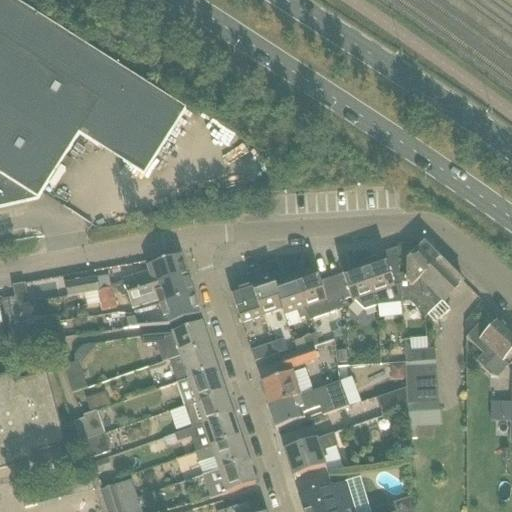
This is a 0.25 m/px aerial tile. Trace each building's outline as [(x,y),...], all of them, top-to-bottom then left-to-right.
[(0,0),(0,209),(38,201),(39,201),(80,136),(145,177),(187,111),(11,0),(0,0)] [(440,261),(424,245),(407,262),(407,276),(405,276),(406,303),(410,303),(418,294),(412,287),(440,261)] [(398,276),(398,250),(382,255),(383,257),(370,261),(367,253),(361,254),(378,308),(403,306),(404,303),(406,303),(405,276),(398,276)] [(342,271),(343,276),(334,279),(341,303),(351,300),(352,303),(355,302),(365,312),(378,308),(361,254),(353,257),(356,266),(342,271)] [(181,257),(149,268),(148,268),(149,273),(124,282),(124,283),(128,296),(128,297),(188,277),(181,257)] [(464,284),(440,261),(412,287),(418,294),(410,303),(425,319),(428,317),(435,325),(450,310),(444,304),(464,284)] [(321,284),(316,270),(302,275),(299,266),(294,268),(311,318),(310,318),(311,322),(344,311),(341,303),(334,279),(321,284)] [(285,271),(288,280),(276,284),(283,311),(282,311),(284,317),(299,312),(301,321),(310,318),(311,318),(294,268),(285,271)] [(276,284),(273,274),(255,280),(254,275),(248,277),(262,318),(282,311),(283,311),(276,284)] [(194,296),(188,277),(128,297),(133,311),(159,302),(160,306),(194,296)] [(248,277),(242,279),(245,288),(231,293),(242,325),(262,318),(248,277)] [(68,299),(99,294),(100,293),(100,292),(97,280),(66,285),(68,299)] [(115,290),(120,296),(123,298),(128,296),(124,283),(111,287),(112,290),(112,291),(115,290)] [(116,311),(114,297),(112,291),(112,290),(100,292),(100,293),(99,294),(101,303),(102,313),(116,311)] [(130,331),(165,328),(201,317),(194,296),(160,306),(162,311),(127,321),(130,331)] [(15,299),(2,301),(7,329),(19,327),(15,299)] [(467,340),(484,356),(477,364),(485,370),(492,377),(498,379),(509,367),(504,364),(511,355),(511,333),(500,322),(489,333),(480,325),(473,334),(467,340)] [(210,350),(202,325),(172,335),(158,337),(144,338),(144,348),(158,347),(164,364),(170,362),(170,363),(210,350)] [(35,327),(20,329),(7,331),(10,349),(38,344),(35,327)] [(315,337),(303,341),(307,351),(314,349),(314,351),(319,350),(318,348),(319,347),(315,337)] [(284,341),(272,345),(276,356),(288,352),(284,341)] [(436,351),(428,351),(411,352),(411,341),(404,342),(406,364),(405,364),(406,374),(438,373),(438,363),(436,363),(436,351)] [(272,345),(251,352),(255,364),(276,356),(272,345)] [(307,351),(299,354),(280,361),(284,373),(318,362),(314,351),(314,349),(307,351)] [(178,385),(218,372),(210,350),(170,363),(178,385)] [(348,364),(347,352),(338,353),(339,365),(348,364)] [(73,395),(88,390),(80,364),(64,368),(73,395)] [(405,367),(392,367),(393,382),(405,381),(405,367)] [(225,395),(218,372),(178,385),(186,408),(225,395)] [(0,468),(12,466),(13,469),(36,463),(33,452),(53,447),(53,449),(66,446),(48,375),(35,378),(35,381),(16,386),(13,375),(0,378),(0,468)] [(262,385),(264,390),(270,409),(300,398),(292,375),(262,385)] [(342,385),(342,384),(300,398),(270,409),(268,410),(276,431),(305,421),(303,415),(321,409),(323,417),(350,409),(350,407),(342,385)] [(408,389),(396,393),(377,399),(383,417),(409,408),(409,403),(408,389)] [(107,395),(88,401),(92,412),(110,406),(107,395)] [(233,417),(225,395),(186,408),(194,430),(203,427),(233,417)] [(409,408),(410,441),(434,440),(433,427),(441,427),(440,402),(409,403),(409,408)] [(511,407),(511,404),(491,404),(491,422),(511,423),(511,407)] [(98,413),(84,418),(85,420),(74,424),(81,445),(105,436),(98,413)] [(211,449),(241,440),(233,417),(203,427),(211,449)] [(178,445),(193,440),(191,432),(176,436),(178,445)] [(81,445),(87,462),(111,453),(105,436),(81,445)] [(285,452),(294,480),(341,464),(337,450),(338,449),(334,436),(285,452)] [(249,463),(241,440),(211,449),(196,455),(204,478),(249,463)] [(111,471),(107,459),(93,464),(97,476),(111,471)] [(206,485),(212,501),(256,485),(249,463),(204,478),(194,482),(196,488),(206,485)] [(357,511),(355,505),(352,505),(345,484),(332,488),(332,487),(299,497),(304,511),(357,511)] [(101,493),(108,511),(123,505),(118,488),(101,493)] [(411,511),(411,498),(370,511),(411,511)]
